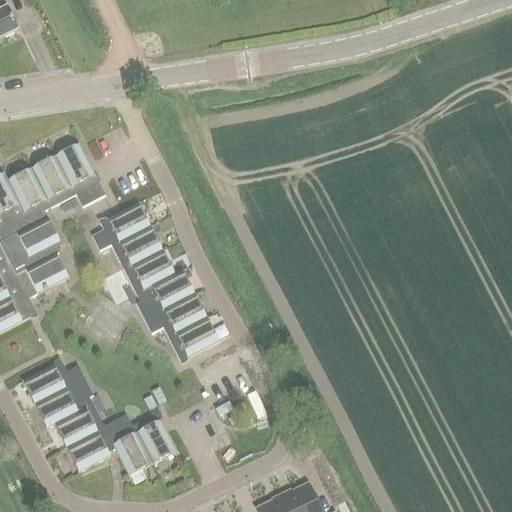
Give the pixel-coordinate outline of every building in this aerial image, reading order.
[(0,0),(0,43),(20,34),(2,0),(0,0)] [(83,210),(105,199),(79,148),(8,185),(4,176),(0,177),(0,337),(32,321),(39,317),(31,302),(70,281),(59,260),(64,246),(47,214),(77,198),(83,210)] [(102,234),(90,240),(99,256),(110,249),(140,304),(136,307),(152,337),(164,331),(182,364),(189,360),(189,361),(220,344),(183,272),(176,275),(139,204),(105,223),(98,227),(102,234)] [(54,368),(22,384),(47,432),(54,429),(78,475),(116,455),(130,481),(178,455),(162,424),(158,417),(133,430),(127,418),(104,429),(90,401),(94,399),(78,369),(66,375),(61,364),(54,368)] [(320,511),(309,488),(283,500),(288,511),(320,511)] [(288,511),(283,500),(258,511),(288,511)]
